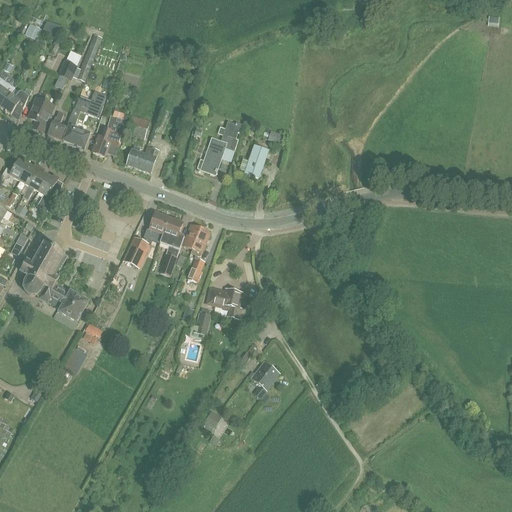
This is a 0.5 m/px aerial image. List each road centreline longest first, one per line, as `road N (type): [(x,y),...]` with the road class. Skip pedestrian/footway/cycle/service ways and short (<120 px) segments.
road 1 (track): [(364,468),(276,331),(255,224)]
road 2 (tertiary): [(255,224),(221,218),(4,131)]
road 3 (tertiary): [(255,224),(394,192),(511,198)]
